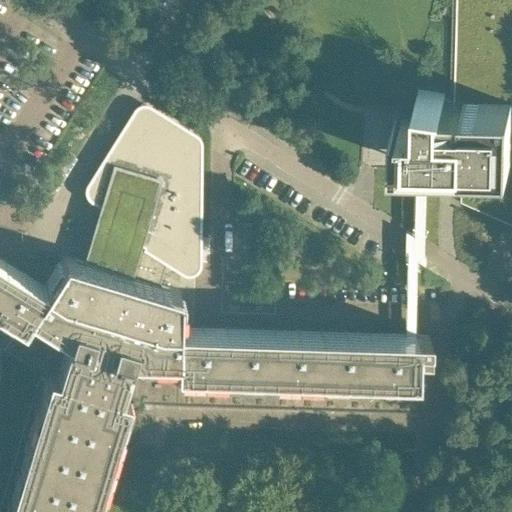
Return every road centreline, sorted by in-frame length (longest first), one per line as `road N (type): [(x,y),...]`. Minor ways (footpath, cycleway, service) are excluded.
road 1 (residential): [(511,305),(149,75)]
road 2 (residential): [(0,240),(25,257),(149,75)]
road 3 (residential): [(149,75),(27,0)]
